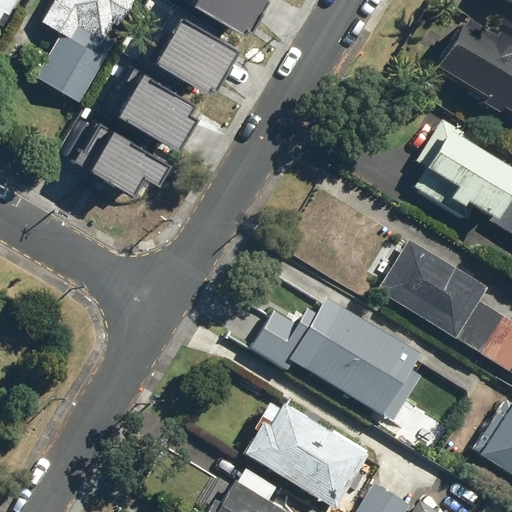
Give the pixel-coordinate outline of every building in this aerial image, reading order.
[(0,0),(0,14),(5,5),(9,8),(13,0),(0,0)] [(63,27),(37,70),(81,96),(116,35),(107,29),(115,16),(127,21),(138,0),(51,0),(43,14),(63,27)] [(214,30),(165,0),(159,0),(118,70),(171,102),(214,30)] [(207,0),(233,17),(244,0),(207,0)] [(511,0),(480,0),(511,18),(511,0)] [(443,30),(417,71),(470,103),(467,109),(484,119),(487,114),(511,128),(511,57),(475,35),(468,45),(443,30)] [(401,185),(472,232),(505,183),(449,146),(456,136),(434,122),(406,164),(412,168),(401,185)] [(511,203),(504,199),(487,228),(511,242),(511,203)] [(445,342),(468,304),(474,295),(396,246),(367,293),(445,342)] [(499,376),(511,355),(511,331),(468,304),(445,342),(499,376)] [(407,359),(326,308),(316,324),(304,316),(275,360),(378,425),(407,379),(398,373),(407,359)] [(286,334),(253,311),(233,337),(267,361),(286,334)] [(511,355),(499,376),(511,383),(511,355)] [(511,407),(498,399),(462,459),(511,489),(511,493),(507,501),(511,503),(511,407)] [(350,469),(357,457),(262,401),(229,458),(321,511),(325,511),(340,488),(346,491),(357,473),(350,469)] [(226,488),(214,481),(195,511),(267,511),(257,506),(265,492),(235,474),(226,488)]
